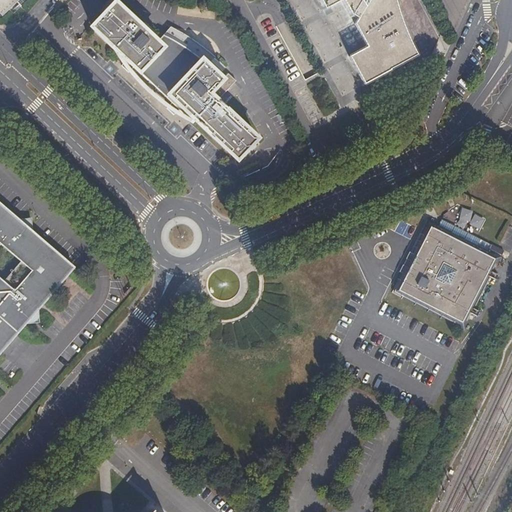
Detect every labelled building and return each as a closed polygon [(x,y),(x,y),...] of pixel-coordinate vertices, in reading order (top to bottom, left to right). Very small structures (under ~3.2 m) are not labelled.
[(117,0),(107,0),(86,22),(122,58),(118,61),(128,70),(131,67),(175,110),(172,112),(187,127),(192,122),(239,168),(262,144),(220,103),(234,89),(222,77),(227,72),(216,58),(210,65),(196,51),(197,44),(191,38),(185,42),(164,30),(157,37),(154,34),(156,30),(144,19),(140,22),(117,0)] [(318,0),(323,8),(338,0),(340,0),(347,12),(349,8),(356,12),(352,20),(365,47),(349,55),(365,84),(416,55),(412,46),(407,38),(402,27),(397,14),(393,2),(391,0),(318,0)] [(31,220),(17,221),(0,205),(0,354),(25,325),(38,324),(37,311),(73,269),(32,233),(31,220)] [(467,220),(447,210),(443,212),(434,227),(496,260),(506,240),(475,224),(472,220),(467,220)] [(496,260),(434,227),(430,225),(397,291),(463,325),(496,260)]
